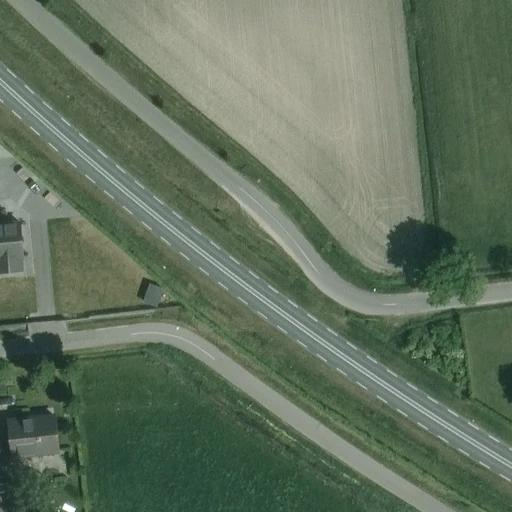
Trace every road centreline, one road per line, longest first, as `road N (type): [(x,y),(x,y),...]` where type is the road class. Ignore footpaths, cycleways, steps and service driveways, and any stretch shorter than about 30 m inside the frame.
road 1 (secondary): [(0,77),(287,319),(511,466)]
road 2 (unclassified): [(23,0),(275,220),(341,293),(402,305),(511,292)]
road 3 (unclassified): [(0,349),(145,332),(186,341),(440,511)]
